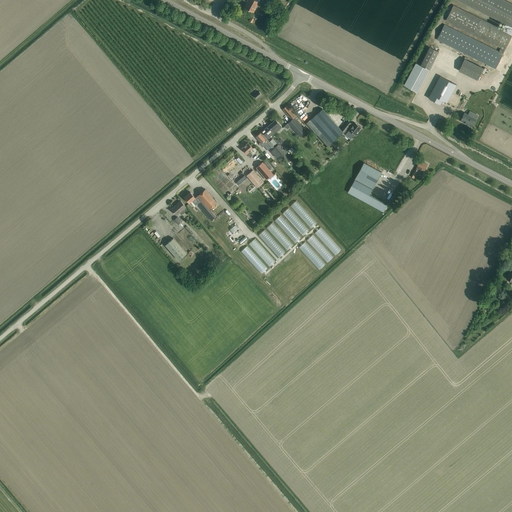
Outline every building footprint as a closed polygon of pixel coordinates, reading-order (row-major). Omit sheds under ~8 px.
[(244,0),(246,1),(244,7),(253,12),(256,8),(259,1),(257,0),(244,0)] [(457,0),(505,24),(503,30),(511,34),(511,3),(505,0),(457,0)] [(444,24),(437,39),(495,68),(511,34),(503,30),(453,5),(445,21),(501,48),(499,51),(444,24)] [(429,69),(438,51),(429,46),(420,64),(429,69)] [(477,79),(483,67),(465,58),(459,70),(477,79)] [(417,92),(429,70),(416,63),(404,85),(417,92)] [(440,76),(428,98),(440,104),(442,100),(447,102),(456,84),(440,76)] [(284,107),(282,109),(291,120),(294,118),(295,116),(289,109),(286,106),(284,107)] [(327,146),(343,132),(322,109),(306,123),(317,135),(317,134),(327,146)] [(472,126),(476,119),(464,113),(460,120),(472,126)] [(291,120),(284,126),(287,129),(290,126),(299,137),(306,131),(294,118),(291,120)] [(275,119),(268,125),(272,130),(271,130),(274,134),(279,129),(282,127),(279,124),(275,119)] [(344,132),(346,129),(351,123),(348,121),(345,125),(341,129),(344,132)] [(354,134),(357,131),(360,127),(355,122),(349,130),(347,132),(345,135),(350,139),(354,134)] [(268,125),(261,131),(265,135),(265,136),(266,135),(268,139),(270,137),(270,136),(274,133),(274,134),(271,130),(272,130),(268,125)] [(261,132),(255,137),(258,140),(260,143),(259,144),(261,146),(263,146),(264,145),(267,150),(271,147),(272,148),(273,147),(269,141),(264,136),(261,132)] [(250,158),(252,155),(249,151),(253,148),(248,143),(242,148),(247,154),(248,155),(250,158)] [(275,147),(283,157),(286,154),(278,144),(275,147)] [(294,155),(298,151),(292,144),(287,147),(294,155)] [(276,158),(280,155),(279,154),(274,148),(270,151),(275,157),(276,158)] [(417,165),(414,171),(416,173),(418,169),(420,171),(421,169),(424,170),(425,169),(427,164),(419,160),(417,165)] [(272,167),(266,161),(264,163),(262,162),(256,167),(259,171),(267,179),(273,174),(269,169),(272,167)] [(361,167),(354,180),(372,190),(379,177),(381,172),(364,162),(361,167)] [(257,188),(263,182),(253,170),(246,176),(257,188)] [(217,203),(205,189),(195,198),(190,192),(184,197),(187,201),(189,203),(191,201),(195,205),(197,204),(210,221),(215,216),(209,209),(213,206),(217,203)] [(182,214),(184,212),(184,211),(183,209),(185,207),(180,200),(171,209),(176,215),(179,212),(180,214),(182,214)] [(180,228),(184,225),(177,217),(174,220),(180,228)] [(191,234),(194,232),(187,225),(185,227),(191,234)] [(178,260),(186,253),(173,238),(165,245),(178,260)]
